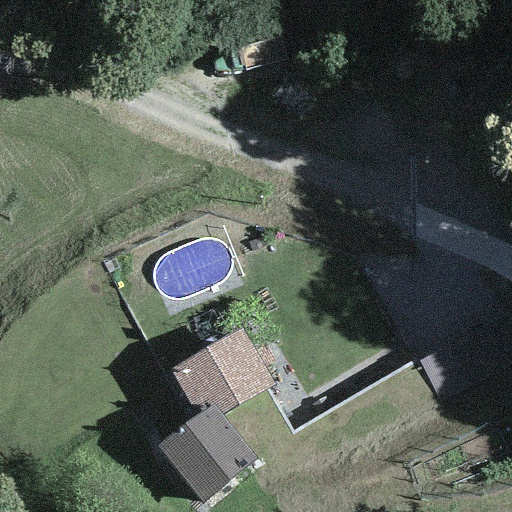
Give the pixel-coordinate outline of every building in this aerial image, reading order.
[(316,78),(258,29),(233,58),(291,107),(316,78)] [(511,316),(419,368),(440,405),(511,365),(511,316)] [(269,393),(240,340),(169,380),(194,428),(213,412),(221,422),(269,393)] [(269,393),(221,422),(256,466),(268,476),(306,475),(440,405),(419,368),(416,363),(294,438),(269,393)] [(221,422),(213,412),(194,428),(160,456),(203,509),(256,466),(221,422)]
